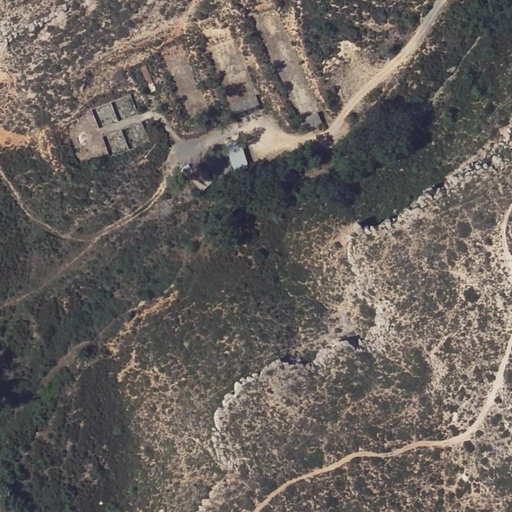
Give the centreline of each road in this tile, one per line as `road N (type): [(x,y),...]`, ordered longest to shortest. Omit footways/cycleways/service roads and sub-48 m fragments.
road 1 (track): [(145,282),(291,208),(374,119),(443,0)]
road 2 (track): [(511,343),(489,404),(453,440),(423,440),(397,456),(343,456),(272,489),(257,511)]
